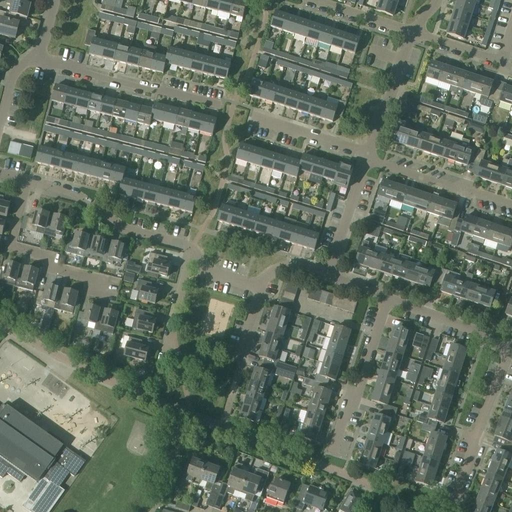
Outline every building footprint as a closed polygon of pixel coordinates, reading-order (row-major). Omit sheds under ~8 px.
[(8,0),(7,4),(13,5),(11,14),(17,16),(17,15),(27,18),(31,4),(22,2),(22,0),(8,0)] [(101,10),(110,12),(111,6),(112,2),(104,0),(101,10)] [(205,9),(207,0),(194,0),(193,6),(205,9)] [(218,12),(220,0),(207,0),(205,9),(218,12)] [(230,15),(233,0),(220,0),(218,12),(230,15)] [(233,0),(230,15),(237,17),(243,18),(247,3),(237,0),(233,0)] [(359,0),(358,5),(369,9),(371,0),(359,0)] [(397,4),(384,0),(381,0),(378,11),(393,16),(397,4)] [(458,0),(456,10),(471,15),(475,4),(463,0),(458,0)] [(490,0),(488,8),(493,10),(498,11),(501,0),(490,0)] [(467,27),(471,15),(456,10),(452,22),(467,27)] [(490,21),(494,23),(498,11),(493,10),(490,21)] [(11,14),(0,11),(0,22),(0,23),(0,22),(0,34),(15,39),(19,23),(15,22),(17,16),(11,14)] [(283,31),(288,15),(276,11),(271,27),(283,31)] [(140,13),(138,19),(146,21),(148,15),(140,13)] [(173,17),(165,15),(164,21),(172,23),(173,17)] [(295,35),(300,19),(288,15),(283,31),(295,35)] [(152,16),(150,22),(158,25),(160,18),(152,16)] [(307,39),(312,23),(300,19),(295,35),(307,39)] [(494,23),(490,21),(486,33),(490,35),(494,23)] [(467,27),(452,22),(448,34),(463,39),(467,27)] [(319,43),(324,27),(312,23),(307,39),(319,43)] [(202,24),(201,30),(208,32),(210,26),(202,24)] [(213,33),(221,36),(222,29),(214,27),(213,33)] [(331,46),(336,31),(324,27),(319,43),(331,46)] [(106,42),(98,40),(99,37),(95,36),(96,32),(89,30),(85,45),(92,47),(90,55),(102,58),(106,42)] [(343,50),(348,35),(336,31),(331,46),(343,50)] [(231,32),(230,37),(229,38),(238,40),(239,34),(231,32)] [(486,33),(482,46),(486,47),(490,35),(486,33)] [(343,50),(355,54),(361,39),(348,35),(343,50)] [(106,42),(102,58),(114,61),(118,45),(106,42)] [(118,45),(114,61),(126,64),(130,48),(118,45)] [(130,48),(126,64),(139,67),(142,52),(130,48)] [(154,55),(151,70),(164,74),(170,48),(169,48),(167,58),(154,55)] [(170,48),(164,74),(166,64),(178,67),(182,52),(170,48)] [(142,52),(139,67),(151,70),(154,55),(142,52)] [(182,52),(178,67),(190,70),(194,55),(182,52)] [(194,55),(190,70),(203,73),(207,58),(194,55)] [(262,55),(258,67),(266,69),(270,58),(262,55)] [(207,58),(203,73),(215,77),(219,61),(207,58)] [(319,70),(321,62),(314,60),(312,66),(311,68),(319,70)] [(219,61),(215,77),(227,80),(231,64),(219,61)] [(427,78),(438,82),(444,66),(432,62),(427,78)] [(444,66),(438,82),(451,86),(456,70),(444,66)] [(301,73),(299,78),(307,80),(310,71),(302,68),(301,73)] [(343,68),(341,72),(340,77),(347,79),(350,70),(343,68)] [(456,70),(451,86),(458,88),(456,94),(461,96),(468,74),(456,70)] [(468,74),(461,96),(462,96),(464,90),(475,94),(480,78),(468,74)] [(480,78),(475,94),(482,96),(479,103),(481,106),(490,109),(494,96),(497,90),(491,88),(493,82),(480,78)] [(261,99),(266,84),(253,80),(248,95),(261,99)] [(273,103),(278,88),(266,84),(261,99),(273,103)] [(68,88),(56,85),(52,101),(59,103),(58,106),(63,107),(66,96),(68,88)] [(497,90),(494,96),(490,109),(491,109),(493,103),(499,105),(500,102),(511,106),(511,103),(511,88),(505,86),(503,92),(497,90)] [(68,88),(66,96),(63,107),(64,104),(76,107),(80,92),(68,88)] [(285,107),(290,91),(278,88),(273,103),(285,107)] [(297,111),(302,95),(290,91),(285,107),(297,111)] [(80,92),(76,107),(88,111),(92,96),(92,95),(80,92)] [(92,95),(92,96),(88,111),(100,114),(104,98),(92,95)] [(309,115),(314,99),(302,95),(297,111),(309,115)] [(421,96),(419,102),(430,106),(432,100),(421,96)] [(104,98),(100,114),(113,117),(117,101),(104,98)] [(321,118),(326,103),(314,99),(309,115),(321,118)] [(440,109),(441,105),(432,102),(433,100),(432,100),(430,106),(440,109)] [(117,101),(113,117),(125,120),(129,104),(117,101)] [(321,118),(333,122),(336,116),(342,118),(347,103),(340,101),(338,107),(326,103),(321,118)] [(419,106),(407,102),(405,108),(417,112),(419,106)] [(129,104),(125,120),(137,123),(141,107),(129,104)] [(141,107),(137,123),(149,126),(155,104),(153,110),(141,107)] [(155,104),(149,126),(150,126),(152,120),(163,123),(167,107),(155,104)] [(167,107),(163,123),(175,126),(179,110),(167,107)] [(179,110),(175,126),(183,128),(181,135),(186,136),(192,113),(179,110)] [(192,113),(186,136),(188,129),(200,132),(204,116),(192,113)] [(48,116),(46,122),(46,123),(54,125),(56,118),(48,116)] [(204,116),(200,132),(213,135),(217,120),(204,116)] [(60,120),(59,126),(67,128),(69,122),(60,120)] [(394,142),(406,146),(411,130),(404,128),(406,122),(398,120),(394,134),(397,135),(394,142)] [(71,129),(79,131),(81,125),(73,123),(71,129)] [(85,126),(83,132),(91,134),(92,128),(85,126)] [(97,129),(95,135),(103,137),(105,131),(97,129)] [(411,130),(406,146),(418,150),(424,134),(411,130)] [(109,132),(107,138),(116,140),(117,134),(109,132)] [(424,134),(418,150),(431,154),(436,138),(424,134)] [(121,135),(120,141),(120,142),(127,144),(129,137),(121,135)] [(448,142),(442,158),(455,162),(462,141),(450,137),(448,142)] [(436,138),(431,154),(442,158),(448,142),(436,138)] [(132,145),(140,147),(141,140),(134,139),(132,145)] [(462,141),(455,162),(468,166),(470,160),(475,162),(479,149),(468,145),(470,141),(463,139),(462,141)] [(16,143),(10,142),(8,153),(13,155),(16,143)] [(146,142),(144,148),(152,150),(154,144),(146,142)] [(16,143),(13,155),(19,156),(22,145),(16,143)] [(249,163),(253,148),(241,144),(236,160),(249,163)] [(25,158),(28,146),(22,145),(19,156),(25,158)] [(166,147),(158,145),(157,149),(156,151),(165,153),(166,147)] [(28,146),(25,158),(31,159),(34,148),(28,146)] [(48,166),(52,150),(40,147),(36,163),(48,166)] [(169,154),(176,156),(178,150),(170,148),(169,154)] [(261,167),(265,152),(253,148),(249,163),(261,167)] [(489,181),(494,166),(482,162),(486,151),(480,150),(480,149),(479,149),(475,162),(481,164),(477,178),(489,181)] [(61,169),(65,153),(52,150),(48,166),(61,169)] [(181,157),(189,159),(190,153),(182,151),(181,157)] [(273,171),(278,156),(265,152),(261,167),(273,171)] [(73,172),(77,156),(65,153),(61,169),(73,172)] [(199,155),(198,161),(206,163),(207,157),(199,155)] [(311,174),(316,159),(303,155),(301,163),(299,171),(300,171),(311,174)] [(85,175),(89,160),(77,156),(73,172),(85,175)] [(285,174),(290,159),(278,156),(273,171),(285,174)] [(300,171),(299,171),(301,163),(290,159),(285,174),(297,178),(300,171)] [(323,178),(328,162),(316,159),(311,174),(323,178)] [(494,166),(489,181),(501,186),(509,161),(504,159),(501,168),(494,166)] [(97,178),(101,162),(89,160),(85,175),(97,178)] [(509,161),(501,186),(511,189),(511,160),(510,160),(509,161)] [(109,181),(113,166),(101,162),(97,178),(109,181)] [(335,182),(340,166),(328,162),(323,178),(335,182)] [(119,195),(126,169),(113,166),(109,181),(121,185),(119,195)] [(353,170),(340,166),(335,182),(334,185),(347,188),(353,170)] [(132,198),(136,182),(124,179),(126,169),(119,195),(132,198)] [(257,181),(254,189),(262,191),(263,186),(263,183),(257,181)] [(378,197),(390,201),(396,185),(383,181),(378,197)] [(144,201),(148,185),(136,182),(132,198),(144,201)] [(168,207),(172,192),(174,186),(162,183),(160,188),(156,204),(168,207)] [(156,204),(160,188),(148,185),(144,201),(156,204)] [(396,185),(390,201),(403,205),(408,189),(396,185)] [(408,189),(403,205),(415,209),(420,193),(408,189)] [(180,210),(184,195),(172,192),(168,207),(180,210)] [(420,193),(415,209),(427,213),(432,197),(420,193)] [(332,211),(339,214),(345,196),(339,194),(332,211)] [(0,215),(7,217),(10,204),(2,203),(4,197),(0,195),(0,215)] [(197,198),(184,195),(180,210),(193,214),(197,198)] [(432,197),(427,213),(439,217),(445,201),(432,197)] [(445,201),(439,217),(440,217),(437,224),(449,228),(448,231),(453,233),(457,220),(452,219),(457,205),(445,201)] [(230,225),(235,209),(222,205),(217,221),(230,225)] [(242,228),(247,213),(235,209),(230,225),(242,228)] [(44,236),(47,222),(49,214),(37,211),(35,216),(30,215),(29,217),(25,231),(44,236)] [(254,232),(259,217),(247,213),(242,228),(254,232)] [(384,219),(372,215),(370,221),(382,225),(384,219)] [(51,223),(47,222),(44,236),(54,238),(55,235),(63,237),(67,219),(55,216),(52,225),(50,225),(51,223)] [(473,236),(478,220),(466,216),(464,223),(457,220),(453,233),(459,235),(460,232),(473,236)] [(266,236),(271,220),(259,217),(254,232),(266,236)] [(278,240),(283,224),(271,220),(266,236),(278,240)] [(478,220),(473,236),(485,240),(490,224),(478,220)] [(290,243),(295,228),(283,224),(278,240),(290,243)] [(369,224),(365,234),(378,238),(381,228),(369,224)] [(490,224),(485,240),(497,244),(503,228),(490,224)] [(302,247),(307,231),(295,228),(290,243),(302,247)] [(511,231),(503,228),(497,244),(510,248),(511,242),(511,231)] [(302,247),(315,251),(320,235),(307,231),(302,247)] [(84,257),(89,239),(89,237),(77,233),(74,243),(68,242),(66,253),(84,257)] [(102,262),(107,241),(95,238),(94,242),(89,241),(89,239),(84,257),(95,260),(96,257),(102,259),(102,262)] [(102,262),(113,265),(114,262),(121,264),(126,246),(113,243),(112,249),(106,247),(107,246),(106,246),(107,241),(102,262)] [(361,248),(356,264),(361,266),(361,268),(366,270),(367,268),(368,268),(373,252),(367,250),(369,243),(364,241),(361,248)] [(435,245),(433,251),(441,254),(443,247),(435,245)] [(381,272),(386,256),(373,252),(368,268),(381,272)] [(146,272),(167,277),(170,264),(165,263),(167,257),(151,253),(146,272)] [(393,276),(398,260),(386,256),(381,272),(385,274),(385,276),(391,278),(392,276),(393,276)] [(511,261),(503,258),(502,260),(501,264),(511,268),(511,265),(511,261)] [(405,280),(410,264),(409,264),(398,260),(393,276),(405,280)] [(142,267),(135,266),(135,264),(127,262),(125,270),(140,274),(142,267)] [(0,283),(15,287),(18,276),(20,266),(8,263),(6,269),(3,270),(0,269),(0,283)] [(417,284),(422,268),(410,264),(405,280),(417,284)] [(23,277),(18,276),(15,287),(33,291),(38,271),(26,268),(23,277)] [(431,282),(437,284),(441,272),(435,270),(434,272),(422,268),(417,284),(429,288),(431,282)] [(453,296),(459,280),(446,276),(447,274),(441,272),(437,284),(443,286),(441,292),(453,296)] [(125,281),(134,284),(136,275),(127,273),(125,281)] [(139,280),(136,291),(139,292),(137,299),(155,304),(158,291),(151,289),(152,284),(139,280)] [(466,300),(471,284),(459,280),(453,296),(454,296),(454,298),(458,300),(460,298),(466,300)] [(287,287),(297,290),(299,284),(288,281),(287,287)] [(478,304),(483,288),(471,284),(466,300),(478,304)] [(55,309),(57,299),(60,289),(47,286),(45,295),(39,294),(36,305),(55,309)] [(285,292),(296,296),(297,290),(287,287),(285,292)] [(308,299),(314,301),(317,290),(311,288),(308,299)] [(495,292),(483,288),(478,304),(490,308),(495,292)] [(57,299),(55,309),(73,314),(78,294),(65,290),(63,300),(57,299)] [(317,290),(314,301),(320,303),(324,292),(317,290)] [(296,296),(285,292),(283,298),(294,301),(296,296)] [(324,292),(320,303),(325,304),(329,293),(324,292)] [(329,293),(325,304),(331,306),(335,295),(329,293)] [(335,295),(331,306),(337,308),(340,297),(335,295)] [(340,297),(337,308),(343,310),(346,299),(340,297)] [(294,301),(283,298),(281,304),(292,308),(294,301)] [(346,299),(343,310),(348,312),(352,301),(346,299)] [(352,301),(348,312),(354,313),(357,302),(352,301)] [(292,308),(281,304),(279,309),(290,312),(292,308)] [(95,330),(97,319),(100,309),(87,306),(85,316),(79,314),(76,325),(95,330)] [(279,309),(275,308),(271,320),(287,325),(291,313),(290,312),(279,309)] [(137,309),(132,328),(153,333),(156,321),(146,318),(148,312),(137,309)] [(97,319),(95,330),(113,334),(118,314),(106,311),(103,321),(97,319)] [(305,317),(301,330),(302,330),(307,332),(312,319),(305,317)] [(287,325),(271,320),(267,332),(283,337),(287,325)] [(310,333),(314,334),(317,335),(321,322),(314,320),(310,333)] [(407,345),(411,332),(414,333),(416,327),(404,323),(402,329),(395,327),(393,333),(391,333),(389,338),(391,339),(391,340),(407,345)] [(347,344),(351,332),(335,327),(331,339),(347,344)] [(49,330),(41,328),(40,333),(47,337),(49,330)] [(283,337),(267,332),(263,345),(279,350),(283,337)] [(422,349),(426,351),(430,338),(423,336),(420,349),(422,349)] [(130,337),(125,356),(146,361),(149,349),(139,346),(141,340),(130,337)] [(347,344),(331,339),(327,352),(343,357),(347,344)] [(429,352),(433,353),(435,354),(439,341),(433,339),(429,352)] [(407,345),(391,340),(387,352),(403,357),(407,345)] [(279,350),(263,345),(259,357),(265,359),(263,365),(280,370),(282,364),(278,363),(279,358),(276,357),(279,350)] [(463,363),(467,350),(452,345),(448,358),(463,363)] [(343,357),(327,352),(323,364),(340,369),(339,369),(343,357)] [(403,357),(387,352),(383,364),(399,369),(403,357)] [(463,363),(448,358),(444,370),(459,375),(463,363)] [(340,369),(323,364),(320,376),(317,375),(315,381),(327,385),(329,379),(335,381),(337,375),(340,375),(341,371),(340,369)] [(399,369),(383,364),(379,376),(395,381),(399,369)] [(251,381),(267,386),(271,374),(278,376),(280,370),(263,365),(261,371),(255,369),(251,381)] [(459,375),(444,370),(440,382),(455,387),(459,375)] [(284,378),(293,381),(295,375),(285,372),(284,378)] [(395,381),(379,376),(375,388),(391,394),(395,381)] [(312,401),(328,406),(332,393),(326,391),(327,385),(315,381),(305,378),(303,384),(312,387),(311,392),(314,393),(312,401)] [(267,386),(251,381),(247,394),(263,399),(267,386)] [(291,394),(295,395),(300,397),(302,391),(298,390),(297,388),(298,384),(292,382),(289,392),(291,394)] [(455,387),(440,382),(439,382),(437,388),(438,388),(436,394),(452,399),(453,393),(455,394),(457,388),(455,388),(455,387)] [(391,394),(375,388),(372,401),(385,405),(383,411),(396,415),(397,409),(387,406),(391,394)] [(263,399),(247,394),(243,406),(259,411),(263,399)] [(452,399),(436,394),(432,407),(448,412),(452,399)] [(328,406),(312,401),(308,413),(324,418),(328,406)] [(50,434),(48,432),(46,436),(2,405),(0,407),(0,477),(2,479),(6,473),(17,481),(50,434)] [(259,411),(243,406),(240,418),(256,423),(259,411)] [(448,412),(432,407),(430,414),(429,414),(425,417),(419,415),(417,422),(423,424),(436,428),(438,422),(444,424),(448,412)] [(371,427),(387,432),(391,420),(394,421),(396,415),(383,411),(381,417),(375,415),(371,427)] [(324,418),(308,413),(304,426),(320,431),(324,418)] [(511,415),(504,413),(499,424),(511,429),(511,415)] [(284,418),(283,419),(281,427),(284,432),(287,433),(291,420),(288,419),(284,418)] [(436,428),(423,424),(421,430),(431,433),(428,445),(444,450),(448,438),(434,434),(436,428)] [(511,429),(499,424),(495,436),(507,441),(505,447),(511,449),(511,429)] [(321,431),(320,431),(304,426),(300,437),(316,442),(318,436),(320,436),(322,432),(321,431)] [(387,432),(371,427),(367,440),(383,445),(387,432)] [(50,434),(17,481),(20,483),(24,476),(35,484),(43,473),(45,475),(22,507),(29,511),(49,511),(64,492),(59,488),(69,474),(74,477),(85,462),(62,446),(63,443),(50,434)] [(383,445),(367,440),(363,452),(379,457),(383,445)] [(444,450),(428,445),(424,458),(440,463),(444,450)] [(492,462),(508,468),(511,457),(511,449),(505,447),(503,453),(497,450),(495,456),(493,456),(491,460),(492,462)] [(379,457),(363,452),(359,464),(375,469),(379,457)] [(440,463),(424,458),(420,470),(436,475),(440,463)] [(185,481),(199,486),(206,465),(193,460),(190,469),(188,468),(187,469),(186,472),(186,473),(184,480),(184,481),(185,481)] [(487,474),(503,481),(508,468),(492,462),(487,474)] [(206,465),(199,486),(201,481),(207,483),(205,489),(212,491),(206,506),(213,508),(220,487),(214,485),(220,469),(206,465)] [(247,475),(242,491),(247,493),(245,500),(252,503),(254,496),(258,487),(263,490),(269,474),(258,469),(255,478),(247,475)] [(236,489),(242,491),(247,475),(234,470),(229,486),(222,484),(220,487),(213,508),(219,510),(224,498),(226,493),(233,496),(236,489)] [(436,475),(420,470),(416,482),(432,487),(436,475)] [(503,481),(487,474),(483,487),(498,493),(503,481)] [(271,485),(267,498),(284,504),(291,485),(276,479),(274,486),(271,485)] [(303,485),(294,508),(302,511),(305,503),(322,510),(329,494),(310,487),(310,488),(303,485)] [(498,493),(483,487),(478,499),(493,505),(498,493)] [(351,491),(340,510),(339,511),(357,511),(365,500),(351,491)] [(200,499),(199,499),(194,497),(191,506),(197,508),(200,499)] [(490,511),(493,505),(478,499),(473,510),(477,511),(490,511)] [(178,502),(176,506),(176,508),(189,511),(191,506),(178,502)]
